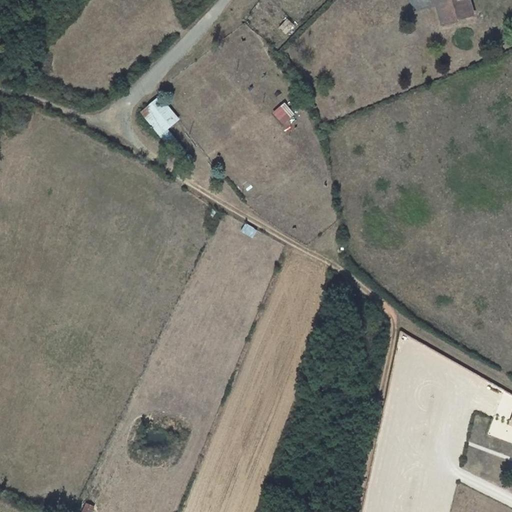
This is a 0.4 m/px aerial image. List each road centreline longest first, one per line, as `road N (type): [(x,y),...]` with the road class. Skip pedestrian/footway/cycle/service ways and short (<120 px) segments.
road 1 (track): [(355,511),(393,339),(388,309),(340,268),(124,134)]
road 2 (track): [(0,92),(95,123),(118,118)]
